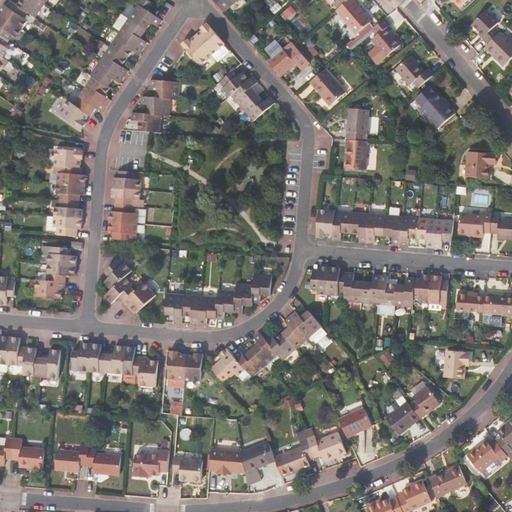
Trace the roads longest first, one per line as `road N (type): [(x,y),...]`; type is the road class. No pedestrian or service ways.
road 1 (residential): [(301,250),(309,131),(216,16),(198,5),(184,11),(104,133),(86,326)]
road 2 (residential): [(0,496),(199,511),(278,501),(420,450),(468,417),(511,368)]
road 3 (residential): [(86,326),(186,338),(239,331),(278,302),(301,250)]
road 4 (residential): [(301,250),(511,267)]
road 5 (residential): [(511,127),(403,0)]
